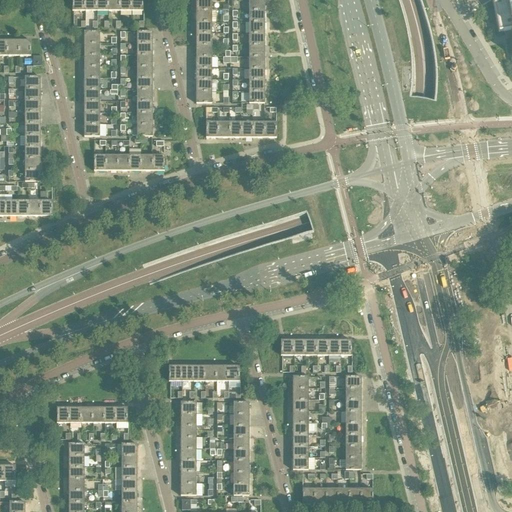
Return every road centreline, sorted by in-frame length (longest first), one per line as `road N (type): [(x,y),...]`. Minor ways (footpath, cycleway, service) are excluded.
road 1 (secondary): [(385,167),(159,236),(0,304)]
road 2 (secondary): [(0,362),(147,308),(389,241)]
road 3 (residential): [(422,511),(367,282),(239,314)]
road 4 (secondary): [(493,511),(428,230)]
road 5 (residential): [(301,0),(331,144),(199,178)]
road 6 (secondary): [(389,241),(446,511)]
road 7 (residential): [(45,511),(11,394),(126,345)]
road 8 (residential): [(36,0),(91,218)]
road 9 (residential): [(288,511),(239,314)]
road 10 (residential): [(159,0),(199,178)]
road 11 (residential): [(126,345),(168,511)]
road 12 (secondary): [(349,0),(385,167)]
road 13 (secondary): [(412,160),(370,0)]
road 14 (unclassified): [(511,100),(446,0)]
